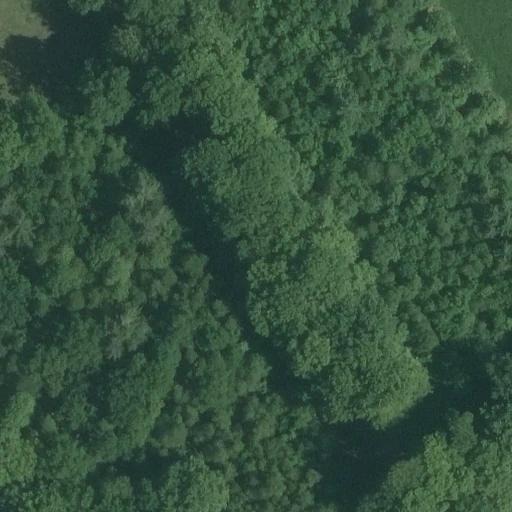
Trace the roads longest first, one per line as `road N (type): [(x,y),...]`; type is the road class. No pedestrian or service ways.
road 1 (unclassified): [(123,0),(431,504),(511,453)]
road 2 (track): [(407,0),(511,165)]
